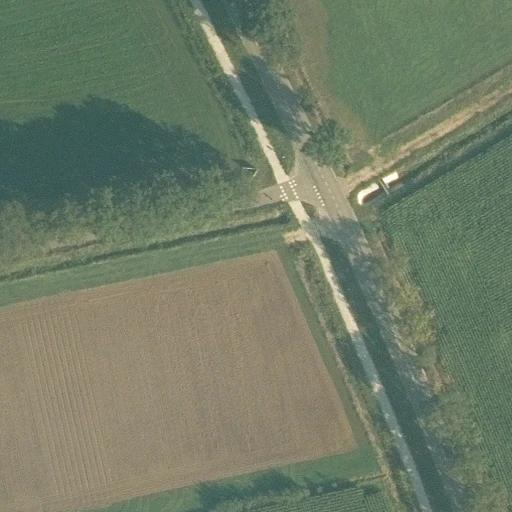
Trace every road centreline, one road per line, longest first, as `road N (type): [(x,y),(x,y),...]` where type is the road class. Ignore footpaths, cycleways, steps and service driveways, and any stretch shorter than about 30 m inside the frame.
road 1 (secondary): [(467,511),(324,182)]
road 2 (unclassified): [(0,255),(324,182)]
road 3 (secondary): [(324,182),(232,0)]
